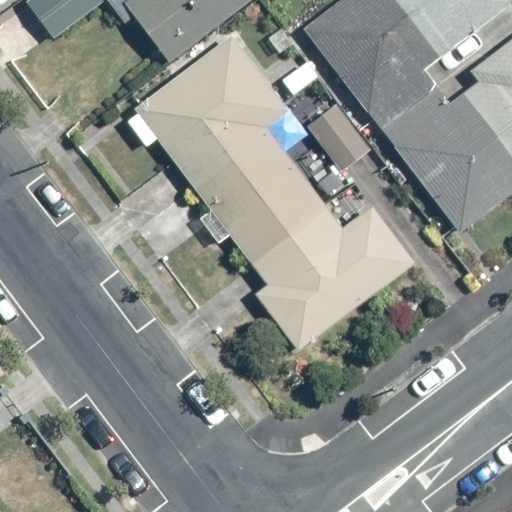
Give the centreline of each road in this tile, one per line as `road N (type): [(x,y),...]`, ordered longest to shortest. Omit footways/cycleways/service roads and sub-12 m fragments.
road 1 (residential): [(224,511),(0,214)]
road 2 (residential): [(511,381),(337,511)]
